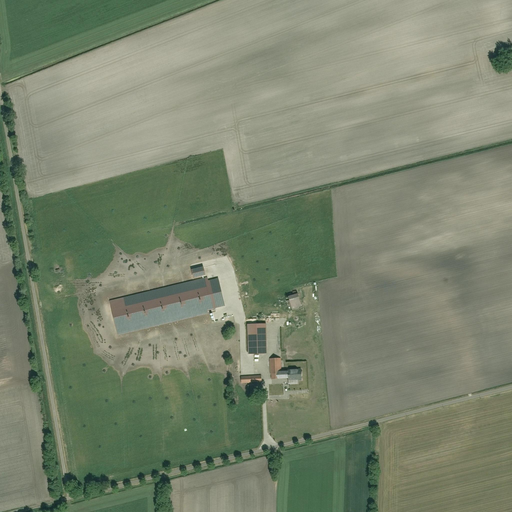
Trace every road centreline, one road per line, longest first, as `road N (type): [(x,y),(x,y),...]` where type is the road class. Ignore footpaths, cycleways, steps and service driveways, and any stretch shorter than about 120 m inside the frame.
road 1 (residential): [(511,388),(68,499)]
road 2 (residential): [(68,499),(0,96)]
